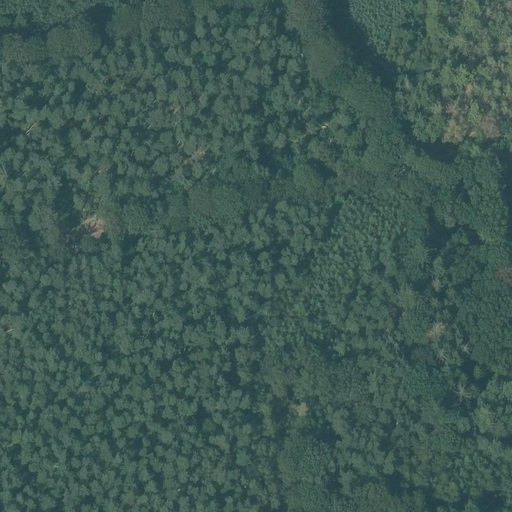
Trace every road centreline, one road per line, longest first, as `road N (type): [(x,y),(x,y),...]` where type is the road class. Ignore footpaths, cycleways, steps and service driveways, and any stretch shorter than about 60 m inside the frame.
road 1 (track): [(398,170),(0,264)]
road 2 (track): [(278,0),(74,56),(0,63)]
road 3 (unknown): [(398,170),(409,227),(450,288),(501,392),(511,392)]
road 4 (unknown): [(297,0),(315,64),(373,128),(398,170)]
road 5 (track): [(398,170),(383,124),(318,49),(301,0)]
